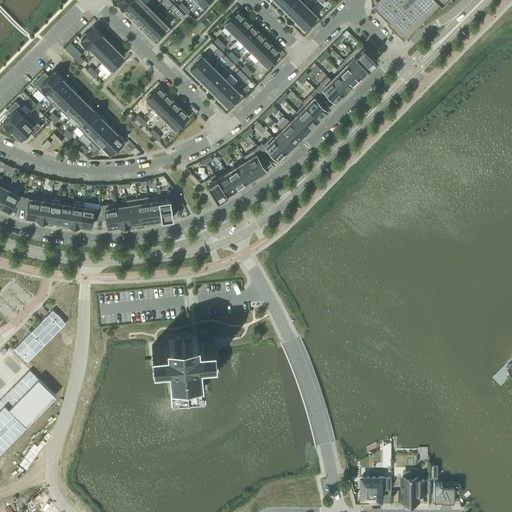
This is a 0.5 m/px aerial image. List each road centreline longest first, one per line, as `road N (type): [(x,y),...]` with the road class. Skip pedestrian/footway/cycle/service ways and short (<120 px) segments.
road 1 (residential): [(396,55),(256,190),(199,218),(108,238),(0,219)]
road 2 (residential): [(226,129),(173,157),(110,170),(57,168),(0,145)]
road 3 (residential): [(226,129),(96,0)]
road 4 (tertiary): [(166,252),(89,260),(0,241)]
road 5 (residential): [(266,294),(102,310)]
road 6 (residential): [(326,446),(266,294)]
road 7 (tertiary): [(393,88),(286,194)]
road 8 (residential): [(88,0),(0,90)]
